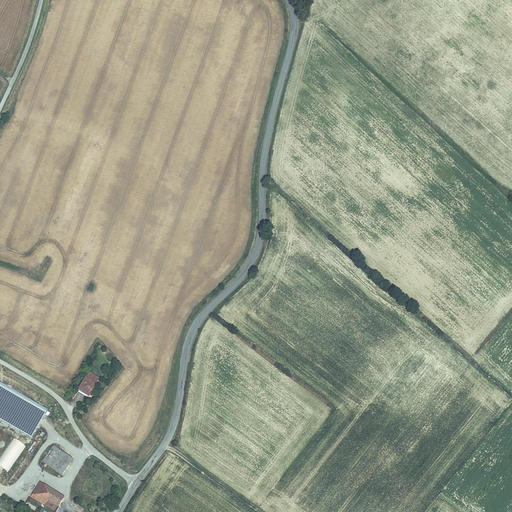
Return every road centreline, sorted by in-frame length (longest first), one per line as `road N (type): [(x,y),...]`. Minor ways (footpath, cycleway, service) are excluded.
road 1 (tertiary): [(288,0),(292,34),(265,147),(260,238),(250,263),(190,332),(171,431),(136,484)]
road 2 (unclassified): [(0,360),(62,401),(82,437),(136,484)]
